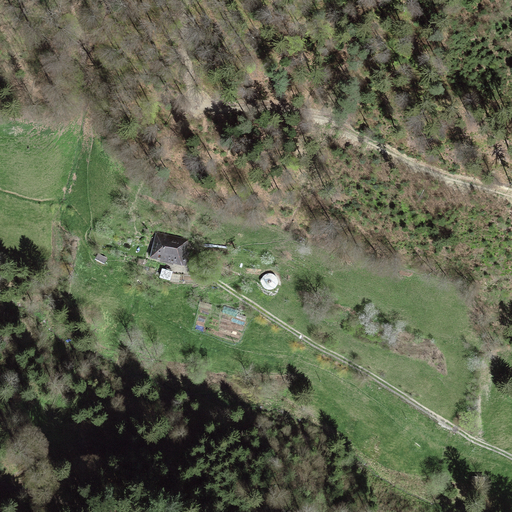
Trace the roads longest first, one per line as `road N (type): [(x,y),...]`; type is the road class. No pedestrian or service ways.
road 1 (track): [(217,285),(453,433),(511,460)]
road 2 (track): [(511,195),(432,172),(321,117),(199,109)]
road 3 (track): [(106,123),(86,98),(36,116),(0,111)]
